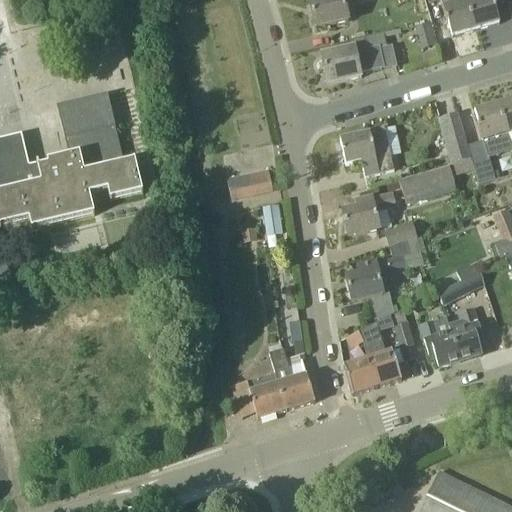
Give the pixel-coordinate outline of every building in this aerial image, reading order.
[(362,0),(361,0),(327,0),(328,1),(309,6),(315,31),(349,23),(345,4),(362,0)] [(451,39),(476,32),(467,2),(466,2),(465,0),(440,0),(441,2),(443,9),(451,39)] [(465,0),(466,2),(467,2),(476,32),(499,25),(492,0),(465,0)] [(378,50),(385,49),(382,35),(353,42),(354,47),(320,55),(327,87),(361,80),(360,75),(383,69),(378,50)] [(31,232),(94,217),(89,197),(108,192),(110,203),(143,196),(135,162),(123,165),(114,129),(115,129),(107,97),(57,108),(64,141),(65,141),(69,158),(47,163),(48,167),(39,169),(38,166),(29,168),(21,137),(0,141),(0,229),(29,222),(31,232)] [(511,102),(499,106),(511,153),(511,152),(511,102)] [(478,186),(495,182),(492,175),(488,159),(511,153),(499,106),(474,114),(483,144),(466,149),(471,161),(473,167),(478,186)] [(471,161),(466,149),(457,116),(437,121),(450,167),(471,161)] [(394,172),(392,164),(388,148),(384,129),(368,133),(369,136),(340,143),(345,168),(360,165),(364,180),(394,172)] [(456,194),(451,176),(448,168),(409,179),(399,182),(406,208),(456,194)] [(273,195),(268,173),(226,182),(230,204),(273,195)] [(392,196),(356,204),(357,210),(342,213),(348,238),(378,231),(374,214),(395,209),(392,196)] [(266,238),(282,236),(279,209),(263,210),(266,238)] [(505,261),(511,257),(511,221),(508,212),(491,219),(501,242),(493,246),(500,261),(504,259),(505,261)] [(388,250),(416,240),(412,225),(383,237),(388,250)] [(258,244),(256,231),(241,233),(243,246),(258,244)] [(410,259),(420,256),(416,240),(388,250),(392,261),(358,269),(360,276),(345,280),(351,305),(364,302),(389,296),(385,281),(402,276),(401,274),(413,271),(410,259)] [(461,284),(466,281),(474,277),(469,267),(455,274),(461,284)] [(443,310),(465,298),(459,284),(438,295),(443,310)] [(392,311),(374,316),(378,324),(392,318),(394,317),(392,311)] [(394,317),(392,318),(394,327),(394,329),(406,325),(402,312),(398,315),(394,317)] [(458,364),(482,357),(479,348),(484,346),(474,313),(458,318),(460,323),(448,327),(458,364)] [(458,364),(448,327),(447,327),(446,322),(419,330),(430,363),(435,361),(438,371),(458,364)] [(417,361),(406,325),(394,329),(405,365),(417,361)] [(511,325),(499,330),(506,348),(511,345),(511,325)] [(385,355),(378,333),(376,326),(361,334),(364,345),(369,360),(379,390),(401,383),(392,353),(385,355)] [(301,344),(299,332),(292,333),(291,333),(290,333),(292,345),(293,345),(301,344)] [(364,345),(361,334),(346,341),(351,353),(364,345)] [(4,379),(16,435),(160,404),(147,348),(4,379)] [(303,365),(287,370),(281,352),(268,357),(273,374),(274,377),(285,414),(315,405),(303,365)] [(379,390),(369,360),(368,361),(343,369),(352,398),(379,390)] [(257,422),(285,414),(274,377),(232,390),(241,421),(243,421),(242,418),(255,414),(257,422)] [(511,511),(511,510),(457,483),(439,474),(420,511),(511,511)]
